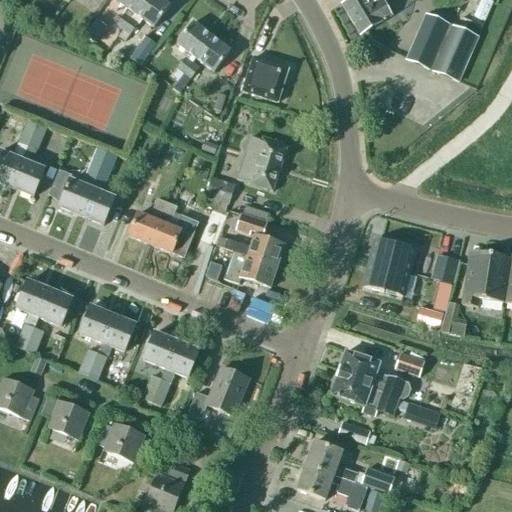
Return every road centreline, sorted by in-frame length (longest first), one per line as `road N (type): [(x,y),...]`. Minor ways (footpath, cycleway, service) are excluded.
road 1 (residential): [(296,346),(0,226)]
road 2 (tertiary): [(347,190),(340,76),(306,0)]
road 3 (track): [(384,201),(481,122),(511,83)]
road 4 (tertiary): [(240,511),(296,346)]
road 5 (track): [(212,450),(54,386)]
road 6 (tertiary): [(347,190),(511,225)]
road 7 (tertiary): [(296,346),(347,190)]
